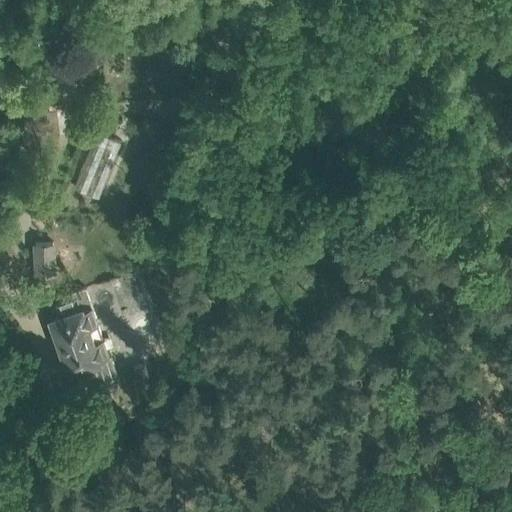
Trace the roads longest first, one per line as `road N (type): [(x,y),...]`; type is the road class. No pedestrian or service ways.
road 1 (unclassified): [(178,511),(48,419)]
road 2 (unclassified): [(48,419),(46,343),(30,320),(0,303)]
